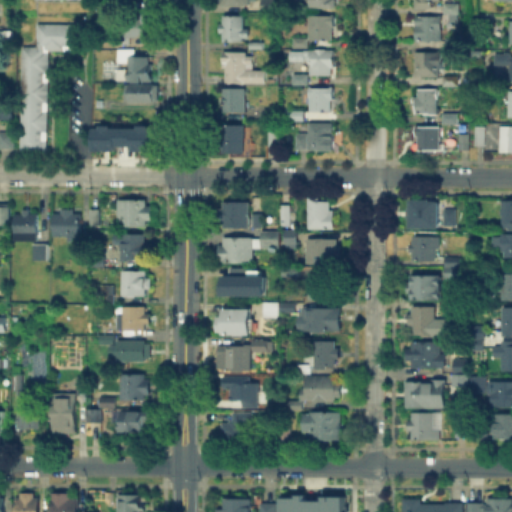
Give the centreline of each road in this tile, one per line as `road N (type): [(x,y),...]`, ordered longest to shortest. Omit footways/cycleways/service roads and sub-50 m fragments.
road 1 (residential): [(372,511),(376,0)]
road 2 (residential): [(0,174),(511,177)]
road 3 (residential): [(0,464),(511,467)]
road 4 (tertiary): [(183,406),(184,222)]
road 5 (tertiary): [(185,176),(185,0)]
